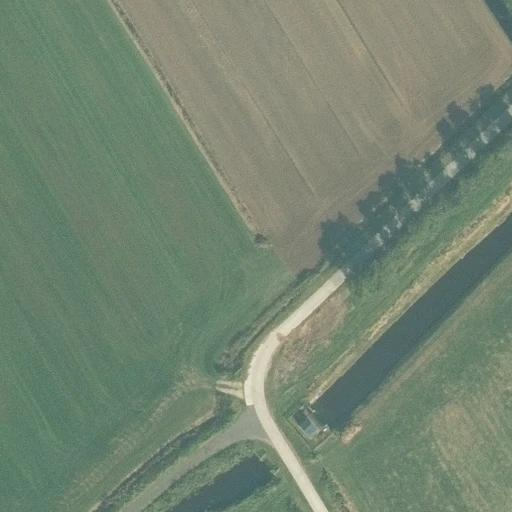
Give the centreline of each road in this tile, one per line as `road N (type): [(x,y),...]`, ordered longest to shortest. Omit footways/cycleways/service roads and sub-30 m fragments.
road 1 (unclassified): [(256,417),(250,396),(259,360),(511,109)]
road 2 (unclassified): [(137,511),(256,417)]
